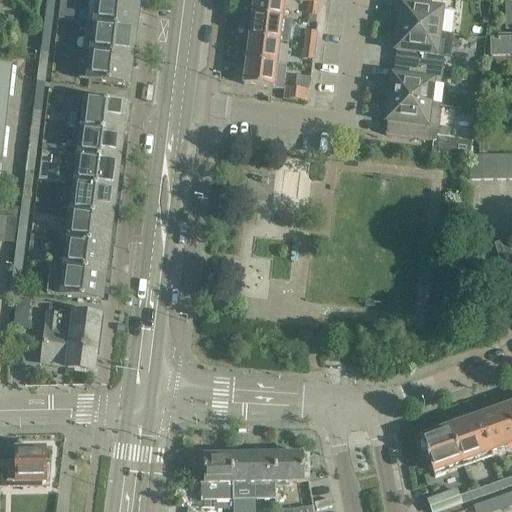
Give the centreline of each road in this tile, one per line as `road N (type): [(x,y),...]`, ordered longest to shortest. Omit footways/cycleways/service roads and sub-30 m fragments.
road 1 (secondary): [(143,405),(178,104)]
road 2 (residential): [(178,104),(341,119),(358,0)]
road 3 (residential): [(334,406),(232,399),(143,405)]
road 4 (residential): [(373,407),(511,362)]
road 5 (residential): [(0,411),(143,405)]
